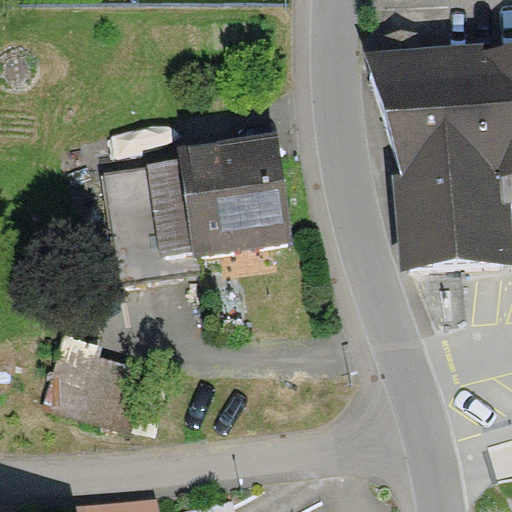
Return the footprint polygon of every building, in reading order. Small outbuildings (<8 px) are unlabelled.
[(511,73),(374,85),(403,175),(412,277),(504,270),(500,217),(511,216),(511,73)] [(199,263),(287,251),(274,162),(108,185),(122,288),(201,277),(199,263)] [(132,382),(62,364),(49,414),(119,432),(132,382)] [(85,507),(84,511),(162,511),(162,503),(85,507)] [(202,511),(239,511),(236,503),(202,511)]
